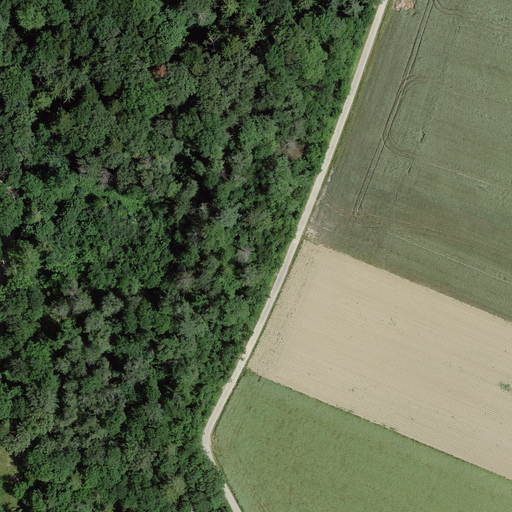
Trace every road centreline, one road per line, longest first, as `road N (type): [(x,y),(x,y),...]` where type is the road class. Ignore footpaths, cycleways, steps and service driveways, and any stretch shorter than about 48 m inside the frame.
road 1 (track): [(237,511),(206,435),(290,253),(381,0)]
road 2 (track): [(0,281),(34,125)]
